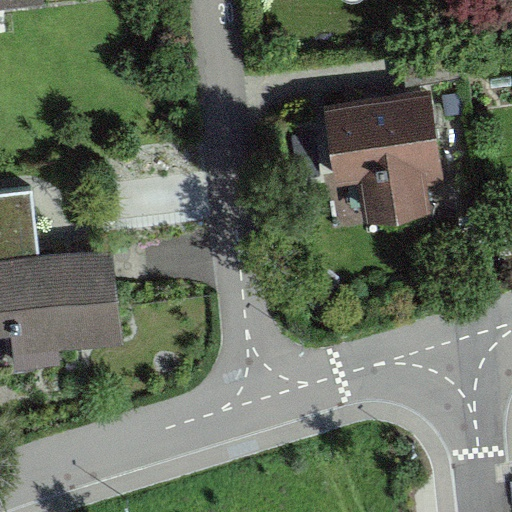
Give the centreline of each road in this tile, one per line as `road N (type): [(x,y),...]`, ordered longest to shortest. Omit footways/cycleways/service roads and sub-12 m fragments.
road 1 (residential): [(257,401),(206,0)]
road 2 (residential): [(0,494),(257,401)]
road 3 (residential): [(257,401),(466,353)]
road 4 (residential): [(466,353),(481,511)]
